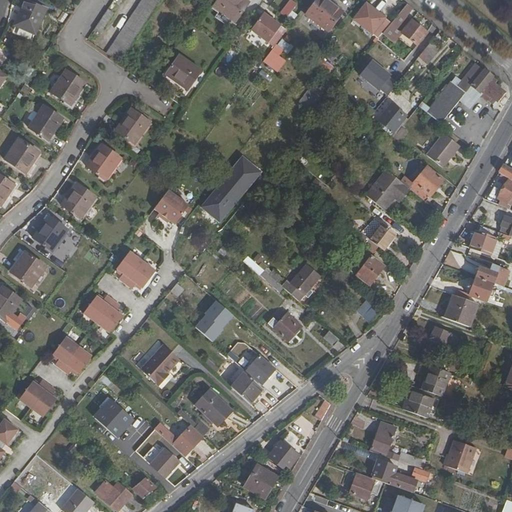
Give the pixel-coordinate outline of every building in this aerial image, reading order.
[(142,0),(106,54),(118,62),(159,0),(142,0)] [(247,0),(216,0),(214,4),(234,18),(247,0)] [(288,0),(281,9),(287,14),(298,0),(288,0)] [(339,11),(319,0),(315,0),(307,14),(330,27),(339,11)] [(35,36),(46,11),(25,2),(21,11),(24,12),(17,28),(35,36)] [(353,18),(371,32),(384,16),(365,2),(353,18)] [(390,22),(381,33),(392,42),(401,31),(416,44),(426,31),(405,14),(411,7),(406,3),(390,22)] [(107,8),(93,30),(98,34),(113,12),(107,8)] [(24,12),(21,11),(14,27),(17,28),(24,12)] [(282,33),(277,31),(281,22),(259,12),(249,34),(275,46),(282,33)] [(384,16),(371,32),(378,37),(381,33),(390,22),(384,16)] [(285,51),(290,43),(280,39),(276,46),(285,51)] [(439,48),(430,40),(423,49),(432,56),(439,48)] [(277,55),(280,52),(273,47),(262,61),(276,72),(285,60),(277,55)] [(200,68),(179,54),(166,74),(186,88),(200,68)] [(321,56),(316,62),(328,73),(333,68),(321,56)] [(384,99),(398,80),(370,60),(356,79),(384,99)] [(491,75),(475,62),(457,85),(451,81),(432,103),(438,108),(432,116),(439,122),(459,98),(467,105),(476,94),(479,96),(481,93),(487,98),(490,94),(496,99),(503,91),(488,79),(491,75)] [(85,82),(66,69),(51,91),(70,104),(85,82)] [(308,110),(321,94),(311,86),(298,102),(308,110)] [(64,117),(44,103),(29,126),(49,140),(64,117)] [(389,103),(377,119),(392,131),(404,115),(389,103)] [(131,108),(116,131),(134,144),(150,122),(131,108)] [(399,127),(392,136),(398,140),(405,131),(399,127)] [(459,145),(443,132),(426,152),(442,166),(459,145)] [(39,153),(19,138),(5,158),(26,172),(39,153)] [(102,144),(87,166),(105,180),(121,157),(102,144)] [(223,183),(202,209),(219,222),(254,179),(248,174),(253,167),(242,158),(228,176),(233,180),(228,186),(223,183)] [(511,170),(502,165),(497,173),(507,179),(511,181),(511,170)] [(425,166),(409,187),(411,188),(425,200),(442,179),(425,166)] [(401,201),(411,188),(409,187),(387,170),(367,196),(384,210),(395,196),(401,201)] [(14,184),(0,174),(0,203),(1,204),(14,184)] [(511,181),(507,179),(496,198),(509,205),(509,204),(511,205),(511,197),(511,195),(511,181)] [(77,183),(62,205),(81,218),(96,197),(77,183)] [(188,207),(168,191),(154,210),(174,225),(188,207)] [(494,199),(485,193),(480,200),(491,204),(494,199)] [(50,216),(34,237),(53,251),(68,229),(50,216)] [(511,219),(503,216),(497,233),(511,237),(511,219)] [(384,225),(372,241),(383,250),(395,234),(384,225)] [(497,233),(480,227),(478,232),(476,232),(469,249),(488,256),(497,233)] [(132,248),(118,266),(124,271),(120,277),(133,287),(138,281),(145,285),(158,268),(132,248)] [(259,258),(250,250),(246,254),(255,262),(259,258)] [(26,252),(12,271),(32,286),(46,266),(26,252)] [(356,274),(369,284),(384,266),(371,255),(365,262),(362,260),(360,263),(363,265),(356,274)] [(283,286),(298,299),(304,292),(320,274),(307,263),(291,281),(289,279),(283,286)] [(478,267),(474,277),(491,283),(497,267),(490,265),(487,271),(478,267)] [(280,277),(272,270),(269,273),(269,274),(277,281),(280,277)] [(308,296),(324,278),(320,274),(304,292),(308,296)] [(491,283),(474,277),(467,295),(484,302),(491,283)] [(4,286),(0,292),(0,316),(8,322),(23,300),(4,286)] [(98,293),(85,310),(111,330),(124,313),(117,308),(122,302),(108,292),(104,297),(98,293)] [(476,304),(452,296),(444,319),(467,327),(476,304)] [(373,304),(367,298),(356,309),(362,315),(373,304)] [(193,327),(211,343),(233,316),(215,301),(193,327)] [(369,321),(377,312),(371,308),(363,316),(369,321)] [(274,317),(268,323),(288,342),(301,328),(295,323),(297,321),(288,312),(279,321),(274,317)] [(450,333),(434,327),(429,340),(445,345),(450,333)] [(338,338),(328,329),(323,336),(333,344),(338,338)] [(60,356),(56,361),(69,371),(73,366),(80,371),(93,353),(67,333),(53,351),(60,356)] [(157,384),(179,360),(164,346),(142,370),(157,384)] [(264,349),(260,354),(260,355),(275,367),(280,362),(264,349)] [(275,367),(260,355),(247,370),(262,383),(275,368),(275,367)] [(449,374),(429,367),(420,390),(434,395),(440,397),(449,374)] [(241,375),(235,382),(239,385),(245,379),(241,375)] [(33,379),(20,397),(44,415),(58,396),(52,392),(56,387),(42,377),(38,383),(33,379)] [(100,378),(75,408),(81,413),(99,391),(102,393),(104,391),(101,389),(106,383),(100,378)] [(253,386),(245,379),(239,385),(235,382),(232,386),(233,388),(231,389),(235,392),(233,394),(241,401),(244,398),(243,397),(253,386)] [(420,390),(413,387),(407,404),(405,403),(402,410),(426,419),(434,395),(420,390)] [(232,410),(210,389),(195,404),(218,425),(232,410)] [(116,439),(134,420),(109,397),(91,416),(116,439)] [(316,428),(329,407),(322,401),(320,403),(308,424),(316,428)] [(23,430),(9,419),(0,430),(0,458),(6,450),(0,444),(0,441),(2,438),(10,445),(23,430)] [(189,422),(195,428),(198,424),(192,419),(189,422)] [(198,424),(195,428),(196,429),(204,436),(210,430),(200,421),(198,424)] [(394,432),(379,426),(370,451),(385,456),(394,432)] [(204,436),(196,429),(193,432),(188,428),(178,439),(169,431),(164,437),(185,456),(204,436)] [(299,455),(281,441),(267,457),(282,469),(285,465),(289,469),(299,455)] [(474,457),(477,449),(455,441),(446,466),(465,473),(472,456),(474,457)] [(165,449),(144,471),(159,484),(179,462),(165,449)] [(414,466),(416,460),(401,454),(398,461),(414,466)] [(378,461),(371,479),(376,480),(381,482),(389,485),(395,467),(378,461)] [(276,478),(257,466),(250,477),(244,487),(263,499),(276,478)] [(427,474),(413,469),(411,476),(425,482),(427,474)] [(371,479),(357,474),(350,493),(368,500),(371,494),(376,480),(371,479)] [(168,492),(159,484),(156,487),(146,477),(134,488),(144,497),(154,489),(162,497),(168,492)] [(376,480),(371,494),(376,496),(380,487),(381,482),(376,480)] [(133,495),(118,482),(104,498),(118,511),(133,495)] [(88,511),(96,503),(79,489),(62,509),(65,511),(88,511)] [(422,511),(424,507),(398,498),(393,511),(422,511)] [(511,511),(511,502),(506,501),(503,510),(506,511),(505,511),(511,511)] [(53,511),(42,503),(34,511),(53,511)] [(232,511),(253,511),(255,510),(235,503),(232,511)]
